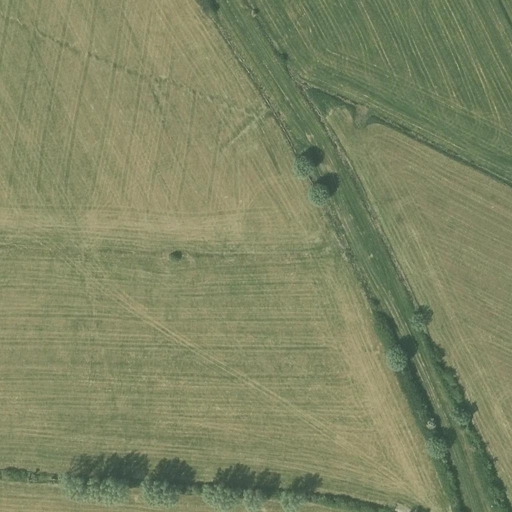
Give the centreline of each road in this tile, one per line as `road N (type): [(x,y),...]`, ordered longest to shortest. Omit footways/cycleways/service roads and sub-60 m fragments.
road 1 (track): [(233,0),(393,293),(458,440),(478,511)]
road 2 (track): [(436,511),(311,413),(130,307),(100,275),(93,251)]
